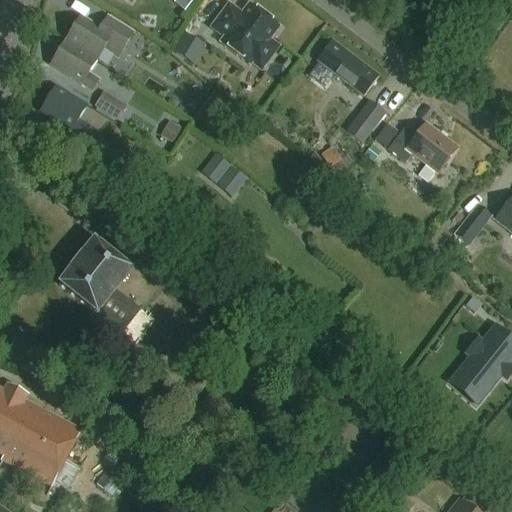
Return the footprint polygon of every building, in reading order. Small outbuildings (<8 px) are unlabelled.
[(186,12),(195,0),(177,0),(175,3),(186,12)] [(242,16),(229,6),(210,31),(223,41),(220,45),(228,51),(227,52),(251,70),(252,68),(262,75),(281,50),(271,42),(280,31),(248,8),(242,16)] [(63,44),(93,63),(100,52),(111,58),(113,55),(119,59),(134,36),(107,19),(98,35),(76,21),(63,44)] [(85,75),(93,63),(63,44),(47,70),(88,95),(96,82),(85,75)] [(360,98),(375,80),(331,45),(319,59),(325,64),(321,68),(360,98)] [(89,108),(55,88),(39,114),(82,140),(90,128),(80,122),(89,108)] [(126,108),(104,94),(95,109),(117,122),(126,108)] [(382,114),(365,102),(341,133),(358,146),(382,114)] [(389,123),(375,141),(386,149),(399,130),(389,123)] [(434,176),(453,151),(422,127),(412,139),(401,131),(384,152),(402,166),(408,157),(434,176)] [(103,170),(110,159),(83,142),(76,153),(103,170)] [(216,187),(230,168),(215,157),(201,175),(216,187)] [(231,199),(247,181),(233,170),(218,188),(231,199)] [(511,238),(511,201),(510,199),(492,223),(511,238)] [(466,248),(488,220),(475,210),(453,239),(466,248)] [(136,312),(156,286),(130,266),(125,272),(90,244),(56,288),(92,316),(88,322),(107,338),(131,308),(136,312)] [(471,360),(456,378),(483,400),(511,363),(511,359),(508,356),(511,350),(511,343),(495,330),(482,346),(478,343),(467,356),(471,360)] [(0,424),(66,460),(81,432),(26,402),(28,398),(7,387),(4,392),(0,389),(0,424)] [(223,435),(238,416),(211,394),(196,413),(223,435)] [(0,424),(0,457),(3,459),(1,462),(50,489),(66,460),(0,424)] [(472,511),(461,503),(452,511),(472,511)]
